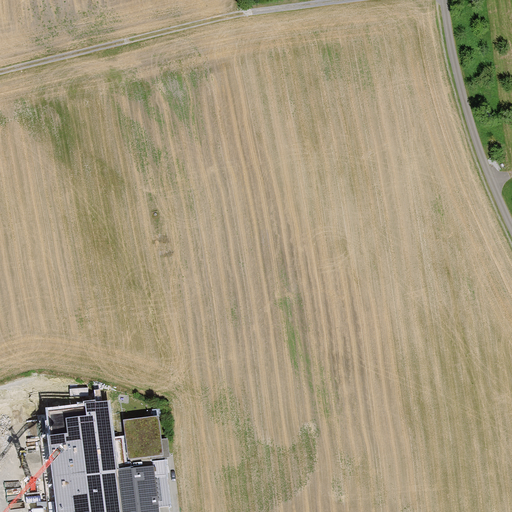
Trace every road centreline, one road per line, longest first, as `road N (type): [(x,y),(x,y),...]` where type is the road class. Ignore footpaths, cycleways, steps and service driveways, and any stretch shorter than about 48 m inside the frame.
road 1 (track): [(0,71),(243,12)]
road 2 (track): [(442,0),(452,65),(511,226)]
